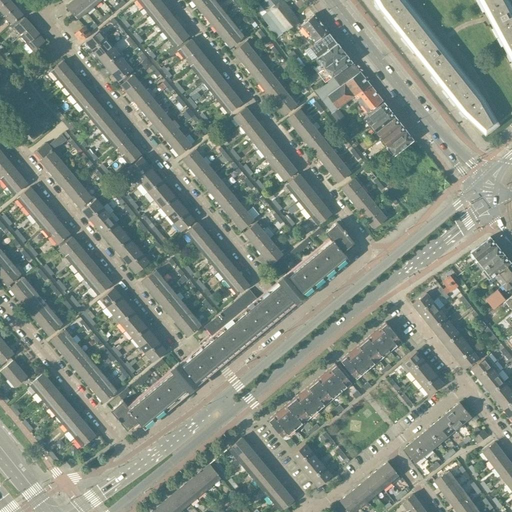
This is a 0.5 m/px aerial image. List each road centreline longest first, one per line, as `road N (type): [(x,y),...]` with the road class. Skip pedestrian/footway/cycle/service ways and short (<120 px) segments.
road 1 (residential): [(169,0),(366,246),(366,257),(293,315)]
road 2 (residential): [(293,315),(64,45)]
road 3 (residential): [(211,385),(0,130)]
road 4 (residential): [(211,385),(130,446),(120,444),(0,302)]
road 5 (tertiary): [(474,189),(305,329)]
road 6 (tertiary): [(232,411),(387,285)]
road 7 (tertiary): [(222,398),(75,511)]
road 8 (residential): [(442,141),(331,0)]
road 9 (tertiary): [(111,511),(232,411)]
road 10 (residential): [(465,386),(387,285)]
road 11 (tertiary): [(387,285),(487,208)]
road 12 (residential): [(308,506),(232,411)]
